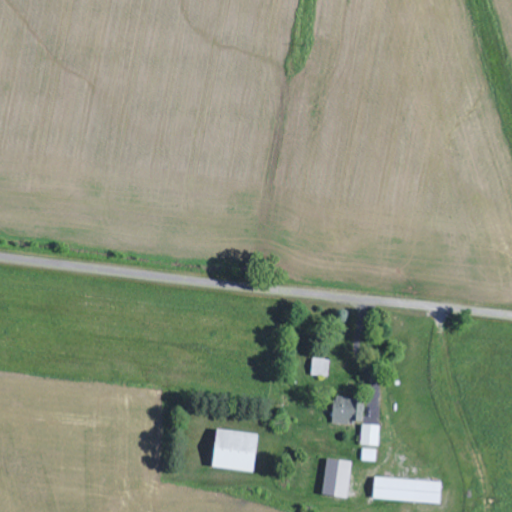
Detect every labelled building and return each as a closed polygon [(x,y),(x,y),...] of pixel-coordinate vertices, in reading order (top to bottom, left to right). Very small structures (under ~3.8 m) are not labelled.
[(315,377),(332,377),(332,361),(315,360),(315,377)] [(336,425),(358,426),(359,399),(337,398),(336,425)] [(382,447),(383,427),(365,426),(364,446),(382,447)] [(263,435),(222,432),(218,469),(260,473),(263,435)] [(379,450),(365,450),(365,462),(379,462),(379,450)] [(325,495),(350,500),(356,464),(331,460),(325,495)] [(377,501),(445,504),(446,483),(378,479),(377,501)]
